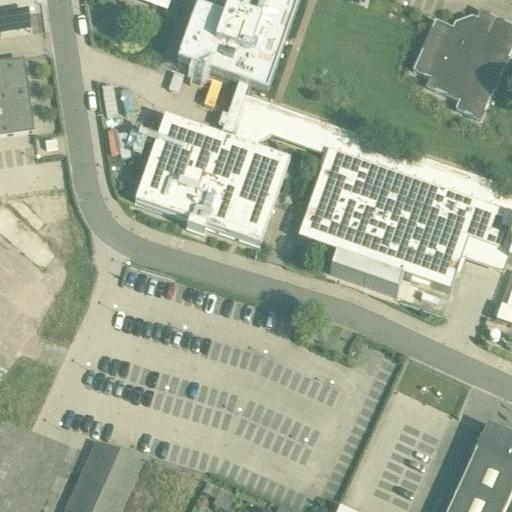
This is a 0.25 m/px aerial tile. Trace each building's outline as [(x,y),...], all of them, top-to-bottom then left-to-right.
[(214,0),(211,10),(218,12),(216,18),(196,11),(176,67),(238,88),(227,120),(224,118),(219,131),(223,132),(220,141),(164,121),(135,206),(188,225),(186,231),(203,237),(205,231),(259,250),(273,209),(305,220),(297,241),(450,295),(461,264),(501,278),(506,264),(511,266),(511,198),(243,105),(248,92),(266,98),(300,0),(214,0)] [(454,112),(479,123),(511,50),(511,29),(479,15),(476,20),(477,21),(475,24),(471,22),(455,28),(453,32),(435,24),(412,74),(415,75),(429,82),(425,90),(434,93),(445,98),(445,99),(457,104),(458,104),(454,112)] [(0,66),(0,138),(32,134),(21,63),(0,66)] [(178,96),(184,79),(174,76),(168,93),(178,96)] [(54,167),(44,168),(46,186),(56,185),(54,167)] [(0,230),(44,271),(60,254),(0,198),(0,230)] [(74,296),(84,271),(65,264),(55,289),(74,296)] [(511,290),(511,291),(505,310),(501,308),(495,323),(511,329),(511,290)] [(332,332),(317,326),(314,325),(307,342),(324,348),(332,332)] [(412,458),(435,393),(302,346),(297,348),(285,343),(277,346),(282,361),(280,367),(286,387),(283,396),(314,407),(322,404),(325,413),(335,416),(337,423),(353,429),(343,432),(339,443),(341,447),(335,465),(403,489),(413,461),(412,458)] [(0,466),(6,469),(0,484),(0,491),(10,495),(7,503),(10,511),(150,511),(155,498),(147,495),(154,473),(141,468),(144,460),(28,409),(16,437),(12,435),(0,461),(0,466)] [(511,440),(489,430),(487,434),(480,431),(470,453),(477,456),(468,475),(451,511),(504,511),(511,495),(511,440)]
